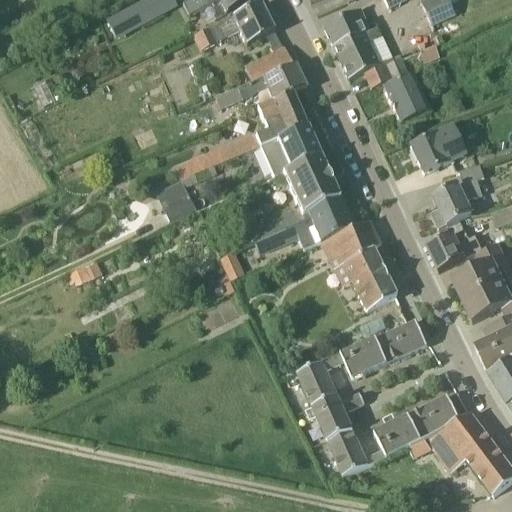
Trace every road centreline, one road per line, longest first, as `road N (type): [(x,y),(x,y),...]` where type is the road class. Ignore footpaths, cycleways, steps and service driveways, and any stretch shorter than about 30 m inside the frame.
road 1 (residential): [(511,442),(459,362),(282,0)]
road 2 (track): [(0,434),(378,511)]
